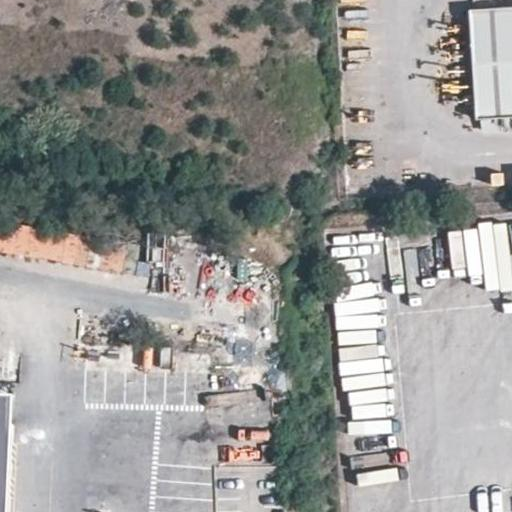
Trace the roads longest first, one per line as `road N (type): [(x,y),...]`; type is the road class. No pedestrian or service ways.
road 1 (unknown): [(428,0),(416,37),(418,116),(431,137),(462,154),(511,152)]
road 2 (unknown): [(511,450),(479,416),(479,383),(511,336)]
